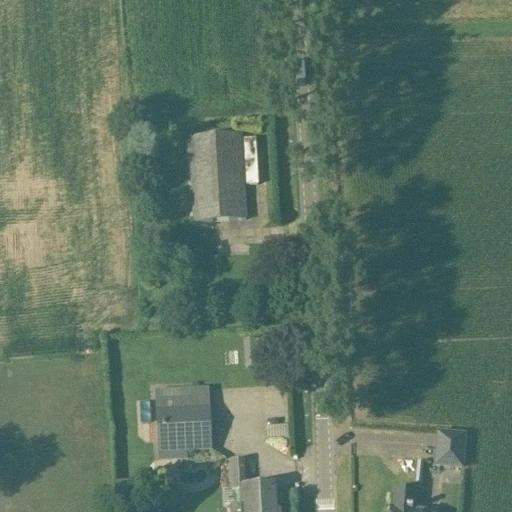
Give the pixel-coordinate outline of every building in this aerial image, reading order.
[(189,141),(194,225),(246,222),(241,138),(189,141)] [(244,343),(246,370),(264,369),(263,342),(244,343)] [(210,390),(155,393),(159,460),(181,459),(181,455),(213,453),(210,390)] [(468,435),(437,433),(434,470),(465,472),(468,435)] [(281,511),(280,488),(250,489),(249,462),(229,463),(231,493),(240,493),(241,508),(231,508),(230,511),(281,511)] [(422,487),(424,464),(418,464),(416,486),(422,487)] [(391,511),(417,511),(419,495),(396,493),(394,511),(392,511),(391,511)]
